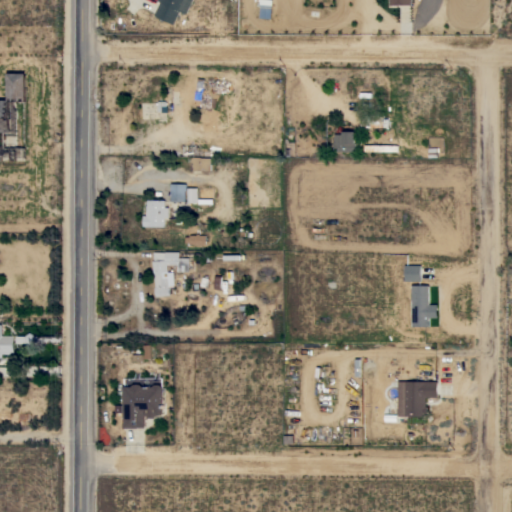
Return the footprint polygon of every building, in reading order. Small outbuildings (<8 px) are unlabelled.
[(193,0),(186,14),(180,11),(173,25),(155,16),(161,2),(158,0),(193,0)] [(259,17),(261,1),(272,1),(271,19),(259,17)] [(0,100),(8,100),(8,73),(26,73),(26,101),(8,101),(8,102),(6,102),(6,104),(8,104),(8,106),(6,106),(6,109),(8,109),(8,111),(6,111),(6,113),(8,113),(8,115),(6,115),(6,116),(5,116),(5,117),(7,117),(7,119),(11,119),(11,132),(0,132),(0,100)] [(158,102),(158,101),(167,101),(166,78),(171,78),(171,103),(166,103),(167,119),(157,120),(157,117),(142,117),(142,103),(158,102)] [(205,79),(202,99),(196,99),(199,78),(205,79)] [(369,114),(369,115),(381,115),(381,120),(383,120),(383,118),(388,118),(388,126),(383,126),(383,127),(360,127),(360,114),(369,114)] [(334,141),(335,141),(335,133),(344,133),(344,131),(356,131),(356,151),(334,151),(334,141)] [(191,170),(191,157),(201,157),(211,158),(210,170),(191,170)] [(160,189),(160,182),(172,183),(187,184),(187,190),(186,190),(185,201),(171,201),(171,189),(160,189)] [(188,188),(198,188),(198,192),(211,192),(211,196),(206,196),(206,197),(197,197),(197,203),(188,203),(188,188)] [(165,207),(169,207),(169,217),(165,217),(165,226),(143,226),(144,215),(147,215),(148,199),(166,199),(165,207)] [(190,245),(188,244),(188,242),(186,242),(186,236),(190,236),(190,235),(197,235),(197,233),(200,233),(200,235),(206,235),(206,244),(190,244),(190,245)] [(155,261),(154,252),(166,252),(166,251),(180,251),(180,257),(190,258),(189,271),(178,271),(178,265),(168,264),(168,272),(174,271),(175,285),(174,285),(174,287),(169,288),(170,295),(156,296),(155,287),(156,287),(155,275),(154,275),(153,261),(155,261)] [(419,281),(419,265),(402,266),(403,282),(419,281)] [(427,286),(409,286),(409,307),(414,307),(414,327),(428,327),(428,318),(435,318),(435,305),(427,305),(427,286)] [(0,324),(2,324),(2,335),(14,335),(14,354),(2,354),(2,357),(0,357),(0,324)] [(36,343),(31,345),(25,343),(16,343),(16,335),(26,335),(30,332),(35,336),(61,336),(61,343),(36,343)] [(438,381),(438,397),(426,397),(426,406),(427,406),(427,414),(426,414),(426,416),(398,416),(398,381),(438,381)] [(132,386),(134,383),(141,384),(143,386),(153,386),(155,384),(160,384),(163,387),(163,413),(161,413),(159,414),(155,414),(155,418),(148,418),(148,415),(145,415),(145,427),(137,427),(137,428),(123,428),(123,386),(132,386)]
